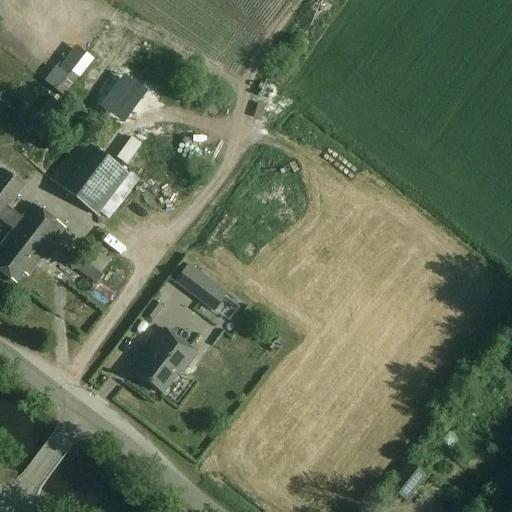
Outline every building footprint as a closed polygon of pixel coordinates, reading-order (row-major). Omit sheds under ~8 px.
[(204,138),(211,123),(200,118),(193,133),(204,138)] [(81,138),(50,179),(97,216),(128,174),(81,138)] [(110,142),(104,150),(123,163),(129,155),(110,142)] [(0,173),(0,219),(9,207),(25,186),(15,179),(16,178),(14,176),(13,177),(3,170),(0,173)] [(0,220),(13,231),(0,247),(0,271),(16,284),(24,274),(28,276),(40,261),(38,259),(44,252),(45,253),(64,228),(33,204),(23,217),(9,207),(0,219),(0,220)] [(215,285),(202,275),(190,292),(203,301),(215,285)] [(145,361),(136,374),(162,395),(180,371),(183,373),(197,353),(166,329),(143,360),(145,361)] [(409,463),(389,487),(406,501),(426,476),(409,463)] [(448,511),(472,511),(458,500),(448,511)]
